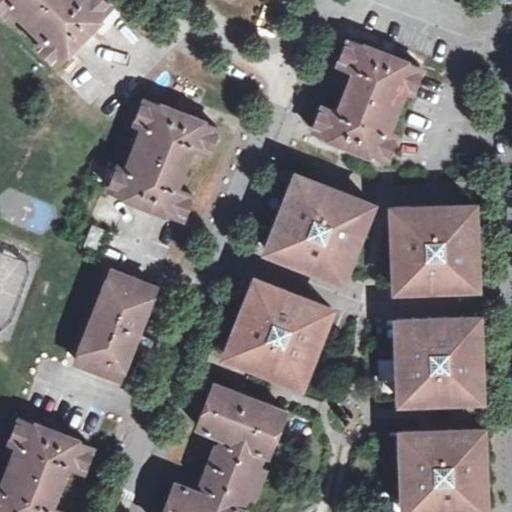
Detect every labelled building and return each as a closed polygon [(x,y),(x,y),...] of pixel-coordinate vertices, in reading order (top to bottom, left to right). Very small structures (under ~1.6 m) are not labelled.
[(11,5),(44,38),(38,43),(55,60),(110,5),(104,0),(0,0),(0,5),(5,11),(11,5)] [(395,134),(388,130),(405,87),(412,89),(421,66),(348,39),(339,62),(354,68),(339,110),(323,105),(315,127),(387,155),(395,134)] [(192,192),(177,186),(193,144),(209,150),(218,127),(146,98),(137,121),(144,124),(127,167),(120,164),(111,187),(183,215),(192,192)] [(373,202),(298,172),(267,249),(342,279),(373,202)] [(474,202),(394,204),(397,286),(477,283),(474,202)] [(106,228),(92,222),(84,244),(98,249),(106,228)] [(157,285),(112,267),(75,359),(121,376),(157,285)] [(331,307),(256,277),(226,353),(300,383),(331,307)] [(478,314),(398,317),(400,398),(481,395),(478,314)] [(244,511),(246,509),(242,507),(247,493),(255,495),(266,468),(258,464),(263,451),(268,453),(286,408),(216,381),(198,425),(230,437),(228,443),(224,441),(217,444),(203,480),(205,486),(210,487),(208,493),(176,481),(163,511),(244,511)] [(67,511),(52,506),(69,463),(84,469),(93,446),(21,417),(11,441),(19,444),(2,487),(0,485),(0,511),(67,511)] [(482,427),(401,428),(403,511),(408,511),(485,510),(482,427)]
